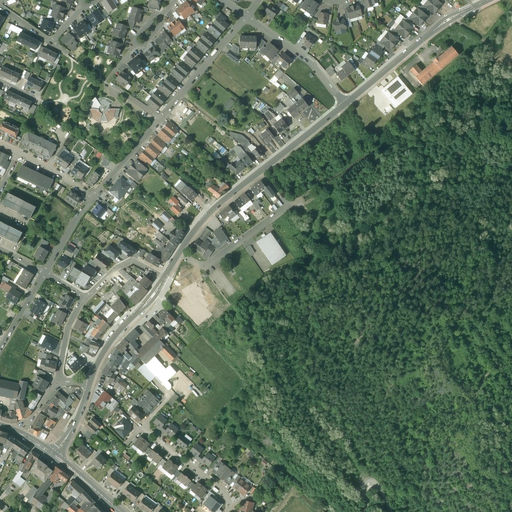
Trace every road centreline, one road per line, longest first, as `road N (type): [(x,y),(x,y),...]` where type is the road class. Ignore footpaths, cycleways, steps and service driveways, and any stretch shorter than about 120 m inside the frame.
road 1 (tertiary): [(164,276),(201,219),(345,104)]
road 2 (tertiary): [(345,104),(452,17),(488,0)]
road 3 (tertiary): [(88,387),(100,355),(164,276)]
road 4 (residential): [(245,17),(160,122)]
road 5 (residential): [(245,17),(311,63),(345,104)]
road 6 (residential): [(226,511),(222,491),(141,426)]
